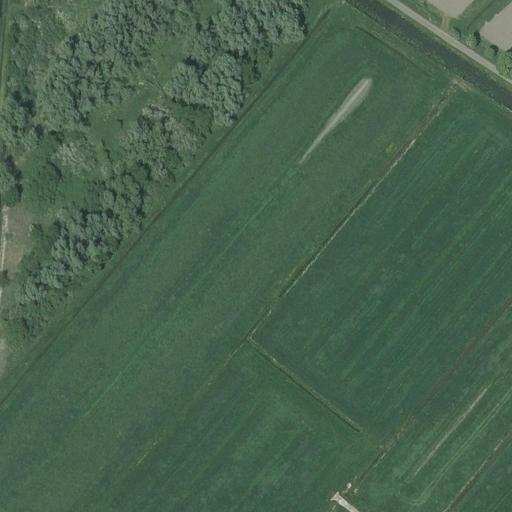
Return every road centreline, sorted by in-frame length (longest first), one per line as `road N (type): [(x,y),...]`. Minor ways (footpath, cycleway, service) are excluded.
road 1 (track): [(0,389),(309,26),(311,0)]
road 2 (track): [(353,511),(211,394),(110,511)]
road 3 (unclassified): [(511,80),(392,0)]
